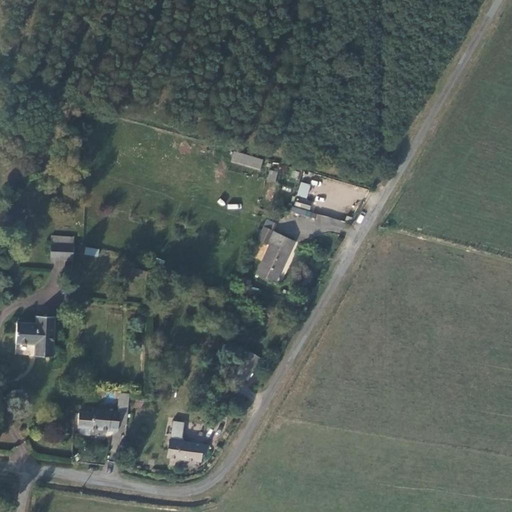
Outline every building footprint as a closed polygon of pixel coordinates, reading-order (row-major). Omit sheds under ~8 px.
[(246,161),(228,155),(225,163),(254,172),(257,163),(247,160),(246,161)] [(275,182),(277,171),(269,170),(267,180),(275,182)] [(308,191),(299,189),(295,203),(305,205),(308,191)] [(311,209),(297,206),(295,214),(309,218),(311,209)] [(266,219),(264,226),(273,229),(275,222),(266,219)] [(268,228),(258,224),(251,245),(264,250),(253,280),(272,287),(288,244),(266,234),(268,228)] [(98,256),(99,249),(85,247),(84,254),(98,256)] [(67,251),(46,249),(45,267),(66,268),(67,251)] [(50,324),(32,324),(31,330),(11,329),(9,350),(30,351),(29,363),(47,364),(50,324)] [(259,365),(248,357),(235,379),(247,386),(259,365)] [(88,419),(74,418),(74,432),(112,433),(113,425),(121,425),(122,400),(114,400),(113,416),(88,415),(88,419)] [(202,447),(166,442),(165,461),(196,465),(197,458),(202,459),(202,447)]
